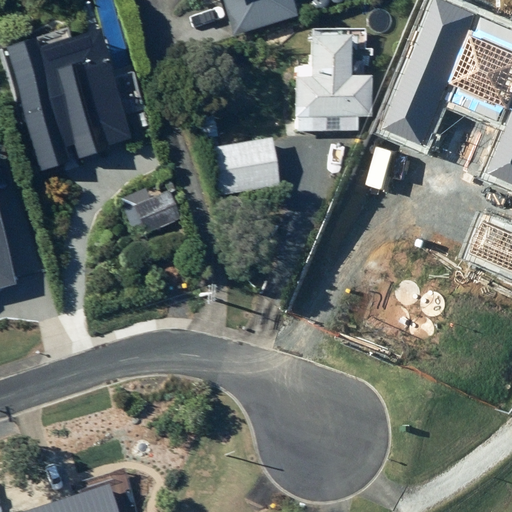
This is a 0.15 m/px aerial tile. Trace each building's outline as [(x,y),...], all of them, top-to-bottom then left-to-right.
[(110,0),(85,0),(113,72),(135,64),(110,0)] [(221,0),(232,35),(296,16),(290,0),(221,0)] [(436,0),(404,138),(408,139),(404,156),(469,171),(473,154),(481,157),(511,28),(511,13),(453,0),(436,0)] [(309,78),(293,78),(293,119),(298,119),(298,131),(355,131),(355,116),(369,116),(369,77),(348,77),(348,37),(309,37),(309,78)] [(270,140),(206,149),(213,195),(277,186),(270,140)] [(42,169),(24,175),(29,193),(47,187),(42,169)] [(143,188),(117,200),(122,212),(131,208),(143,235),(179,219),(167,190),(148,199),(143,188)] [(88,204),(48,214),(66,289),(106,279),(88,204)] [(394,281),(391,298),(435,307),(439,290),(462,295),(474,238),(396,222),(385,279),(394,281)] [(359,291),(351,309),(337,303),(323,336),(420,378),(434,345),(373,318),(381,300),(359,291)] [(70,428),(0,451),(0,511),(21,511),(89,490),(87,486),(104,480),(93,448),(78,453),(70,428)]
